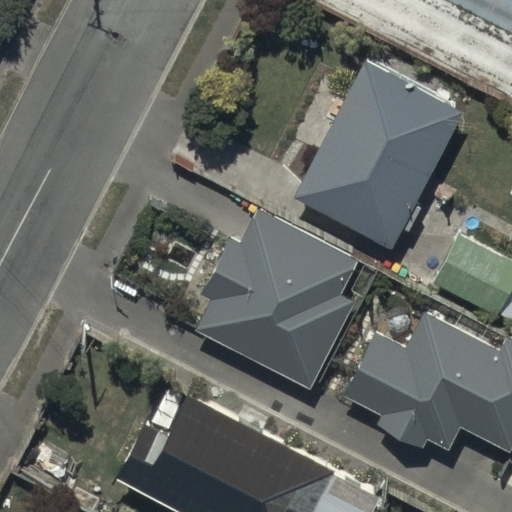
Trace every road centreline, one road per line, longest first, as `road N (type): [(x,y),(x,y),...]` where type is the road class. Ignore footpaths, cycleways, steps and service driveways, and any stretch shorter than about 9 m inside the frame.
road 1 (residential): [(5,252),(502,511)]
road 2 (residential): [(5,252),(137,0)]
